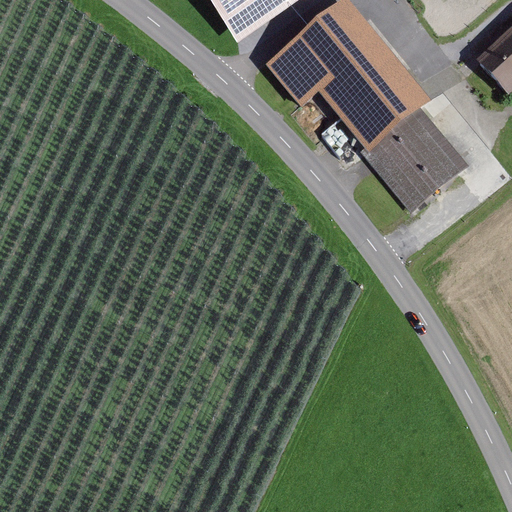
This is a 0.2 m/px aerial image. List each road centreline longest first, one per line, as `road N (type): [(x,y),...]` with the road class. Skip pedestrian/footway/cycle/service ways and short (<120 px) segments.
road 1 (unclassified): [(117,0),(224,82),(383,263),(443,358),(511,498)]
road 2 (track): [(334,0),(224,82)]
